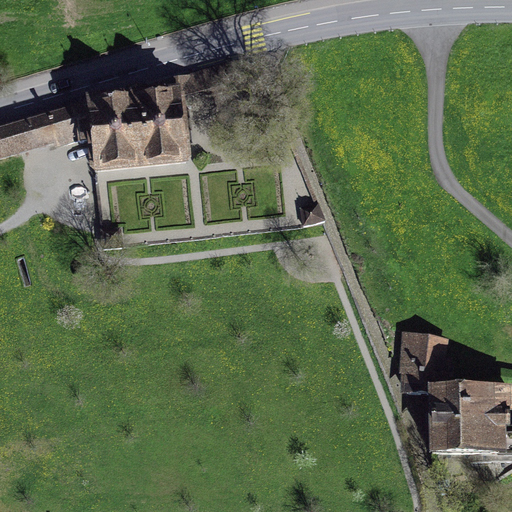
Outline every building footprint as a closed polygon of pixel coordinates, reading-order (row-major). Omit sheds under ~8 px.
[(139,94),(89,104),(92,135),(95,172),(193,161),(182,88),(139,94)] [(45,115),(0,128),(0,162),(20,157),(92,135),(89,104),(45,115)] [(303,228),(322,226),(313,205),(298,209),(303,228)] [(441,358),(444,342),(404,335),(397,376),(432,384),(448,384),(452,362),(441,360),(441,358)] [(431,455),(511,455),(511,426),(510,426),(510,413),(511,413),(511,384),(448,384),(432,384),(431,455)]
